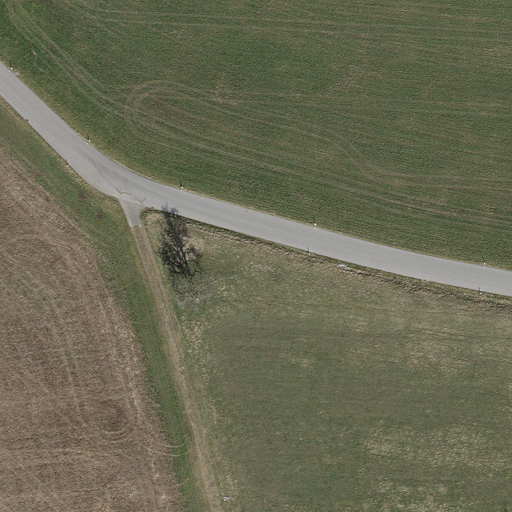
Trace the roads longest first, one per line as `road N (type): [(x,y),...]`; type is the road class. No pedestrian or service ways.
road 1 (tertiary): [(0,80),(113,182),(511,276)]
road 2 (track): [(113,182),(161,297),(216,511)]
